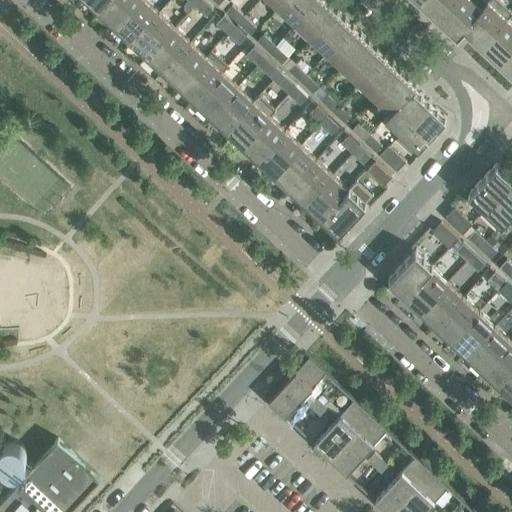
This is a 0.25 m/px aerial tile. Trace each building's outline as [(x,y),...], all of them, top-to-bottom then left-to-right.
[(89,0),(101,10),(110,0),(89,0)] [(110,0),(101,10),(117,25),(140,0),(110,0)] [(140,0),(117,25),(132,40),(159,11),(147,0),(140,0)] [(205,0),(199,0),(194,5),(206,16),(214,7),(205,0)] [(271,0),(280,8),(287,0),(271,0)] [(287,0),(280,8),(296,23),(317,0),(287,0)] [(317,0),(296,23),(312,38),(338,10),(337,9),(337,10),(330,3),(331,3),(330,2),(329,2),(326,0),(317,0)] [(438,17),(439,17),(454,0),(420,0),(421,1),(422,0),(429,7),(429,8),(430,9),(431,9),(438,16),(438,17)] [(459,33),(465,27),(464,27),(488,2),(487,2),(485,0),(454,0),(439,17),(439,18),(440,17),(448,24),(447,25),(448,27),(449,26),(457,33),(458,35),(460,33),(459,33)] [(481,44),(482,45),(507,18),(508,18),(511,13),(511,11),(500,0),(488,0),(487,2),(488,2),(464,27),(465,27),(473,34),(472,35),(474,37),(474,36),(482,43),(481,44)] [(226,10),(239,22),(246,15),(233,3),(226,10)] [(312,38),(328,52),(354,24),(353,24),(346,18),(346,17),(345,16),(345,17),(338,11),(339,10),(338,10),(312,38)] [(132,40),(148,55),(175,26),(159,11),(132,40)] [(217,22),(228,32),(236,24),(225,14),(217,22)] [(246,15),(239,22),(250,33),(257,26),(246,15)] [(500,61),(501,62),(511,49),(511,22),(508,18),(507,18),(482,45),(483,45),(484,45),(491,52),(492,54),(493,53),(501,60),(500,61)] [(236,24),(228,32),(239,43),(247,35),(236,24)] [(328,52),(343,67),(369,39),(369,38),(368,39),(362,33),(362,32),(361,31),(361,32),(354,25),(354,24),(328,52)] [(148,55),(164,69),(191,40),(175,26),(148,55)] [(258,39),(271,52),(277,45),(264,33),(258,39)] [(343,67),(359,82),(385,54),(385,53),(384,54),(377,47),(378,47),(377,46),(376,46),(370,40),(369,39),(343,67)] [(164,69),(180,84),(212,49),(206,55),(191,40),(164,69)] [(246,54),(258,64),(265,56),(254,45),(246,54)] [(277,45),(271,52),(282,62),(288,55),(277,45)] [(180,84),(196,99),(228,64),(212,49),(180,84)] [(511,49),(501,62),(502,62),(510,69),(509,70),(511,71),(511,70),(511,49)] [(359,82),(375,97),(401,69),(400,68),(400,69),(393,62),(394,62),(393,61),(392,61),(385,55),(386,54),(385,54),(359,82)] [(265,56),(258,64),(269,75),(277,66),(265,56)] [(289,69),(302,81),(309,74),(296,62),(289,69)] [(196,99),(211,114),(238,85),(223,71),(229,65),(228,64),(196,99)] [(385,116),(386,116),(417,83),(416,82),(415,83),(409,77),(409,76),(408,75),(408,76),(401,70),(402,69),(401,69),(375,97),(390,111),(385,116)] [(281,70),(273,79),(278,83),(280,85),(288,77),(281,70)] [(309,74),(302,81),(313,92),(320,85),(309,74)] [(401,131),(402,131),(430,101),(414,87),(417,84),(417,83),(386,116),(387,117),(394,123),(393,123),(395,125),(395,124),(401,130),(401,131)] [(211,114),(227,128),(260,94),(259,93),(254,99),(238,85),(211,114)] [(297,85),(289,93),(300,104),(308,96),(297,85)] [(321,98),(334,111),(340,104),(327,92),(321,98)] [(227,128),(243,143),(275,108),(260,94),(227,128)] [(430,101),(402,131),(403,132),(409,138),(411,140),(411,139),(417,145),(417,146),(419,147),(447,117),(430,101)] [(309,112),(321,123),(328,115),(317,104),(309,112)] [(340,104),(334,111),(345,121),(351,114),(340,104)] [(243,143),(259,158),(286,129),(271,115),(276,109),(275,108),(243,143)] [(328,115),(321,123),(332,134),(340,125),(328,115)] [(352,128),(364,139),(371,133),(359,121),(352,128)] [(259,158),(274,173),(301,144),(286,129),(259,158)] [(371,133),(364,139),(377,151),(383,144),(371,133)] [(341,142),(352,153),(360,144),(349,134),(341,142)] [(274,173),(290,187),(317,158),(301,144),(274,173)] [(360,144),(352,153),(364,163),(371,155),(360,144)] [(380,154),(397,170),(406,160),(389,144),(380,154)] [(290,187),(306,202),(333,173),(317,158),(290,187)] [(366,169),(383,185),(393,175),(375,159),(366,169)] [(484,208),(485,208),(511,179),(511,177),(497,163),(468,193),(470,194),(477,200),(476,200),(478,202),(478,201),(484,207),(484,208)] [(306,202),(322,217),(350,187),(350,186),(348,188),(333,173),(306,202)] [(500,222),(501,223),(511,211),(511,179),(485,208),(486,209),(492,215),(494,217),(494,216),(500,222)] [(350,187),(322,217),(339,233),(367,202),(365,201),(359,195),(358,194),(357,194),(351,188),(350,187)] [(446,217),(463,233),(472,223),(455,207),(446,217)] [(509,216),(511,218),(511,211),(501,223),(501,224),(509,216)] [(432,231),(449,247),(459,237),(442,221),(432,231)] [(467,237),(479,247),(486,239),(475,229),(467,237)] [(486,239),(479,247),(490,258),(498,250),(486,239)] [(455,250),(467,260),(474,252),(463,241),(455,250)] [(388,279),(405,295),(433,264),(432,263),(432,264),(425,258),(426,258),(424,256),(418,251),(418,250),(416,249),(388,279)] [(474,252),(467,260),(478,271),(486,263),(474,252)] [(499,266),(510,277),(511,275),(511,263),(507,258),(499,266)] [(405,295),(421,309),(448,281),(432,266),(434,265),(433,264),(405,295)] [(487,279),(498,290),(506,282),(495,271),(487,279)] [(421,309),(436,324),(463,295),(448,281),(421,309)] [(511,287),(506,282),(498,290),(510,300),(511,297),(511,287)] [(436,324),(452,339),(479,310),(463,295),(436,324)] [(452,339),(468,354),(495,325),(479,310),(452,339)] [(468,354),(484,369),(511,340),(495,325),(468,354)] [(484,369),(500,383),(511,369),(511,340),(484,369)] [(268,400),(285,415),(326,372),(309,356),(268,400)] [(511,369),(500,383),(511,394),(511,369)] [(313,394),(307,402),(316,411),(323,403),(313,394)] [(314,442),(330,457),(371,414),(355,399),(314,442)] [(316,411),(326,420),(333,413),(323,403),(316,411)] [(330,457),(347,473),(387,429),(371,414),(330,457)] [(18,468),(24,474),(0,499),(0,501),(11,511),(67,511),(100,477),(58,438),(34,464),(27,458),(28,454),(27,450),(25,446),(23,443),(16,439),(8,440),(1,444),(0,447),(0,461),(3,466),(6,468),(10,469),(14,469),(18,468)] [(375,451),(368,459),(378,468),(384,460),(375,451)] [(375,499),(388,511),(393,511),(432,471),(416,456),(375,499)] [(378,468),(387,477),(394,470),(384,460),(378,468)] [(393,511),(424,511),(448,486),(432,471),(393,511)]
